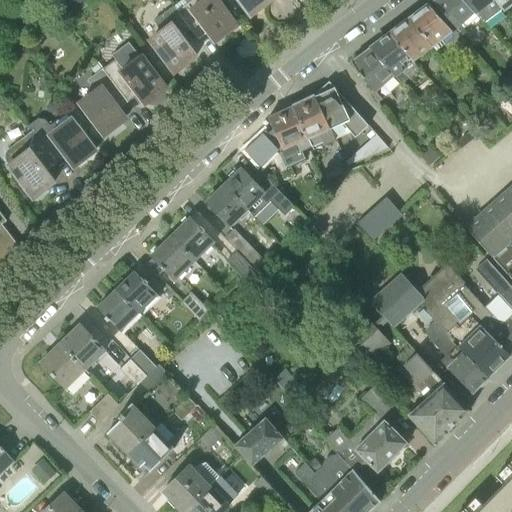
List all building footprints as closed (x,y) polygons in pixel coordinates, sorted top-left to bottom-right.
[(68,21),(84,9),(77,0),(69,0),(58,9),(68,21)] [(178,11),(191,29),(198,40),(208,33),(215,42),(237,26),(217,0),(183,0),(187,4),(178,11)] [(238,0),(250,16),(271,0),(238,0)] [(464,29),(478,17),(465,0),(436,0),(433,2),(463,36),(467,32),(464,29)] [(465,0),(478,17),(483,24),(485,22),(488,26),(489,24),(491,26),(506,15),(495,1),(494,0),(465,0)] [(413,17),(434,46),(435,46),(438,49),(450,40),(447,37),(453,32),(429,5),(413,17)] [(191,29),(178,11),(177,12),(173,6),(154,21),(161,33),(150,41),(175,73),(196,57),(181,36),(191,29)] [(414,61),(434,46),(413,17),(392,33),(414,61)] [(372,48),(402,85),(407,80),(405,78),(419,68),(414,61),(392,33),(372,48)] [(391,92),(402,85),(372,48),(351,63),(358,74),(374,92),(375,94),(378,92),(380,95),(388,88),(391,92)] [(104,68),(129,102),(138,95),(145,104),(167,88),(142,56),(125,70),(116,59),(104,68)] [(119,109),(129,102),(104,68),(88,80),(96,91),(80,103),(104,135),(126,119),(119,109)] [(316,95),(331,128),(343,123),(355,137),(369,125),(338,91),(334,94),(325,85),(317,92),(319,94),(316,95)] [(336,140),(331,128),(316,95),(315,95),(293,106),(310,142),(320,137),(324,146),(336,140)] [(506,124),(511,119),(511,100),(508,104),(502,98),(491,108),(506,124)] [(312,146),(310,142),(293,106),(269,117),(287,156),(300,150),(300,152),(312,146)] [(29,125),(57,163),(66,156),(74,167),(96,151),(67,113),(50,125),(45,119),(38,118),(29,125)] [(47,171),(57,163),(29,125),(28,126),(32,131),(9,149),(6,153),(5,158),(7,163),(34,198),(55,182),(47,171)] [(370,140),(378,152),(388,145),(381,133),(370,140)] [(224,186),(249,210),(256,216),(270,202),(284,216),(293,207),(260,171),(252,179),(242,168),(224,186)] [(230,228),(249,210),(224,186),(206,203),(230,228)] [(511,279),(511,246),(509,243),(511,240),(511,188),(467,228),(493,258),(511,279)] [(387,197),(357,225),(372,242),(402,214),(387,197)] [(0,267),(22,250),(3,225),(7,221),(0,211),(0,267)] [(171,237),(195,262),(215,243),(190,218),(171,237)] [(243,257),(252,248),(234,229),(224,238),(237,251),(243,257)] [(185,272),(195,262),(171,237),(151,256),(162,267),(176,282),(180,278),(182,279),(187,274),(185,272)] [(254,269),(243,257),(237,251),(227,261),(245,279),(254,269)] [(162,267),(151,256),(143,263),(155,275),(162,267)] [(510,356),(509,354),(482,324),(492,315),(484,306),(463,284),(465,283),(448,265),(418,291),(424,300),(428,303),(426,311),(434,321),(489,376),(510,356)] [(509,354),(511,350),(511,286),(509,283),(498,270),(486,280),(498,293),(484,306),(492,315),(482,324),(509,354)] [(116,290),(142,317),(161,298),(135,271),(116,290)] [(424,300),(418,291),(401,273),(370,301),(394,328),(425,301),(424,300)] [(123,335),(142,317),(116,290),(97,308),(123,335)] [(367,366),(391,344),(368,317),(343,340),(367,366)] [(472,393),(489,376),(434,321),(430,325),(431,326),(426,330),(426,334),(432,340),(431,341),(446,356),(441,360),(447,367),(445,368),(447,370),(449,369),(472,393)] [(61,344),(85,369),(105,350),(81,325),(61,344)] [(65,389),(85,369),(61,344),(41,363),(52,374),(51,375),(65,389)] [(435,445),(452,428),(470,411),(444,382),(443,383),(410,345),(392,361),(425,399),(408,415),(435,445)] [(139,351),(131,359),(148,376),(156,368),(139,351)] [(141,383),(148,376),(131,359),(120,369),(137,387),(141,383)] [(141,383),(149,393),(170,376),(159,365),(156,368),(148,376),(141,383)] [(297,403),(308,393),(287,368),(275,378),(297,403)] [(338,451),(365,483),(377,471),(378,472),(407,443),(384,420),(383,420),(382,418),(397,403),(378,382),(360,399),(374,413),(350,438),(340,427),(327,438),(322,432),(321,433),(337,452),(338,451)] [(89,412),(100,423),(119,405),(108,394),(89,412)] [(107,433),(128,455),(156,427),(132,403),(118,417),(121,420),(107,433)] [(265,418),(234,446),(252,467),(253,466),(285,438),(266,417),(265,418)] [(159,424),(156,427),(128,455),(140,468),(143,465),(150,472),(175,448),(174,447),(178,443),(159,424)] [(224,436),(215,425),(196,443),(206,453),(224,436)] [(0,476),(15,462),(0,445),(0,476)] [(338,451),(337,452),(333,455),(330,455),(327,456),(325,458),(323,460),(322,463),(321,466),(314,472),(349,511),(369,511),(380,501),(365,483),(338,451)] [(309,466),(305,462),(293,473),(318,500),(305,511),(349,511),(314,472),(309,466)] [(164,491),(183,511),(220,476),(206,463),(194,466),(192,464),(164,491)] [(511,511),(511,475),(475,511),(511,511)] [(220,476),(183,511),(223,511),(231,504),(229,502),(233,490),(220,476)] [(262,477),(254,484),(263,494),(271,487),(262,477)] [(263,494),(274,506),(282,498),(271,487),(263,494)] [(80,511),(81,511),(64,494),(44,511),(80,511)]
